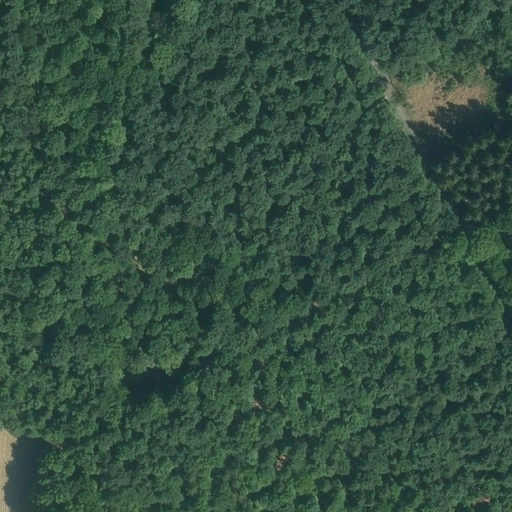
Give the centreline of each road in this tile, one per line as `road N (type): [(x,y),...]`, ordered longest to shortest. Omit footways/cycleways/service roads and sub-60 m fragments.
road 1 (track): [(51,446),(511,192)]
road 2 (track): [(511,307),(348,0)]
